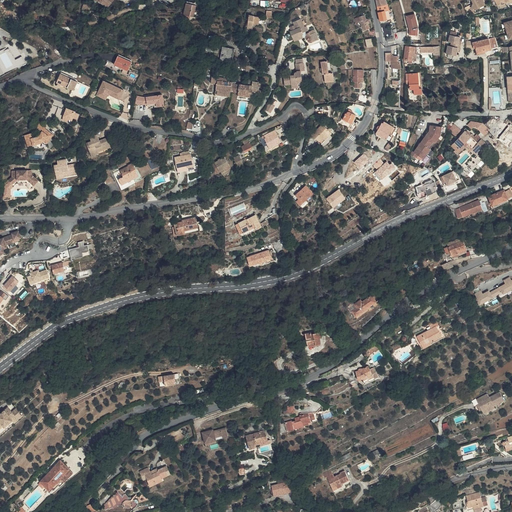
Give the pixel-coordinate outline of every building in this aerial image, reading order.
[(109,9),(116,0),(98,0),(101,2),(102,0),(106,3),(104,5),(109,9)] [(384,12),(388,11),(385,0),(376,0),(380,22),(386,20),(384,12)] [(470,0),(469,1),(468,0),(461,0),(465,7),(470,4),(472,8),(471,12),(475,13),(484,9),(481,4),(483,3),(481,0),(470,0)] [(511,0),(491,0),(496,8),(500,7),(501,9),(506,6),(508,5),(508,4),(511,1),(511,0)] [(193,17),(197,5),(187,3),(184,13),(181,13),(181,15),(183,15),(182,21),(187,23),(188,16),(193,17)] [(407,16),(410,27),(411,27),(412,30),(411,30),(411,35),(418,35),(419,28),(415,14),(407,16)] [(366,18),(365,15),(359,17),(364,30),(370,28),(369,24),(370,22),(370,21),(370,20),(369,19),(368,18),(366,18)] [(298,34),(304,31),(303,27),(301,28),(297,19),(290,22),(291,25),(293,30),(288,31),(286,32),(286,33),(289,39),(299,36),(298,34)] [(306,34),(305,33),(304,31),(298,34),(299,36),(289,39),(290,42),(302,37),(304,37),(303,36),(304,34),(306,34)] [(306,45),(309,44),(306,36),(312,34),(311,31),(305,33),(306,34),(304,34),(303,36),(304,37),(302,37),(305,44),(306,45)] [(315,42),(312,34),(306,36),(309,44),(315,42)] [(474,57),(478,56),(478,54),(481,53),(487,52),(487,51),(489,50),(486,40),(485,40),(470,45),(471,50),(474,57)] [(454,60),(455,55),(455,52),(457,52),(459,45),(456,45),(457,42),(453,42),(447,41),(446,46),(448,46),(448,50),(445,50),(444,58),(454,60)] [(220,59),(233,61),(235,48),(223,46),(220,59)] [(411,62),(411,61),(413,47),(405,47),(403,61),(411,62)] [(391,69),(399,69),(399,61),(398,61),(398,57),(391,57),(391,53),(384,54),(384,57),(384,63),(388,62),(389,65),(391,65),(391,69)] [(133,63),(118,56),(114,65),(129,71),(133,63)] [(325,76),(324,64),(319,64),(320,77),(322,77),(323,84),(331,83),(330,75),(328,76),(325,76)] [(300,67),(293,68),(293,72),(290,76),(287,76),(288,84),(288,86),(295,84),(295,83),(300,82),(298,72),(301,72),(300,67)] [(363,70),(357,70),(357,78),(353,78),(353,83),(356,83),(356,89),(360,89),(360,83),(363,83),(363,70)] [(62,73),(58,82),(75,90),(79,81),(62,73)] [(419,94),(418,88),(417,73),(405,74),(405,77),(405,84),(408,83),(409,88),(411,88),(411,95),(419,94)] [(230,96),(234,84),(233,84),(233,82),(230,82),(230,85),(226,85),(226,81),(228,82),(228,78),(219,77),(213,76),(212,81),(218,81),(218,83),(217,83),(216,95),(230,96)] [(104,80),(97,94),(106,99),(109,94),(110,91),(117,94),(120,88),(104,80)] [(238,85),(237,92),(240,92),(239,96),(253,97),(254,91),(258,91),(259,82),(253,82),(253,85),(243,84),(243,85),(238,85)] [(125,90),(120,88),(117,94),(110,91),(109,94),(121,99),(125,90)] [(164,94),(147,96),(148,103),(158,102),(158,107),(165,106),(164,94)] [(145,97),(138,95),(137,102),(144,103),(145,97)] [(270,102),(266,109),(271,112),(276,105),(270,102)] [(79,120),(81,111),(66,108),(63,121),(68,122),(69,118),(79,120)] [(349,128),(353,119),(349,118),(346,116),(346,117),(344,117),(341,124),(349,128)] [(472,129),(475,125),(485,135),(489,131),(475,117),(467,124),(472,129)] [(393,128),(383,122),(381,125),(380,125),(379,125),(378,125),(378,126),(378,128),(379,128),(377,132),(377,133),(377,134),(377,135),(378,135),(379,136),(380,135),(381,134),(388,138),(393,128)] [(25,134),(28,146),(53,140),(48,123),(38,126),(40,134),(33,135),(33,132),(25,134)] [(455,123),(449,129),(455,135),(461,129),(455,123)] [(321,144),(333,135),(326,125),(312,135),(315,139),(317,138),(321,144)] [(483,139),(481,142),(479,143),(472,136),(472,135),(467,130),(467,131),(466,130),(458,139),(459,140),(452,145),(460,153),(466,147),(470,151),(473,149),(478,154),(484,148),(483,147),(487,143),(483,139)] [(265,138),(270,147),(282,142),(277,132),(265,138)] [(436,137),(436,133),(428,133),(425,137),(432,142),(434,144),(438,138),(436,137)] [(97,148),(98,151),(111,146),(108,137),(101,139),(99,134),(92,137),(94,140),(88,142),(91,151),(97,148)] [(479,143),(481,142),(473,134),(472,135),(472,136),(479,143)] [(432,142),(425,137),(421,143),(428,148),(432,142)] [(242,146),(244,151),(253,147),(251,142),(242,146)] [(426,155),(430,150),(428,148),(421,143),(417,149),(426,155)] [(423,160),(426,155),(417,149),(414,154),(412,153),(409,157),(416,159),(418,157),(423,160)] [(364,153),(355,162),(361,168),(370,159),(364,153)] [(190,154),(183,155),(183,158),(182,159),(176,160),(179,165),(177,166),(179,175),(195,171),(191,156),(190,156),(190,154)] [(224,157),(220,159),(221,160),(213,165),(217,173),(223,170),(222,169),(229,165),(224,157)] [(64,173),(64,176),(78,173),(76,163),(68,165),(67,158),(60,160),(61,164),(54,166),(56,174),(64,173)] [(149,160),(152,168),(159,166),(156,158),(149,160)] [(388,161),(376,171),(382,179),(396,166),(392,162),(390,164),(388,161)] [(120,185),(127,181),(124,175),(131,172),(134,178),(139,175),(136,170),(138,169),(134,162),(128,165),(128,166),(113,174),(120,185)] [(22,170),(22,179),(26,179),(31,182),(35,177),(31,174),(29,174),(28,169),(22,170)] [(8,180),(11,184),(17,179),(22,179),(22,170),(12,170),(13,177),(8,180)] [(441,176),(446,185),(457,180),(452,170),(441,176)] [(127,181),(134,178),(131,172),(124,175),(127,181)] [(134,178),(127,181),(120,185),(122,189),(128,187),(129,188),(138,184),(134,178)] [(26,179),(22,179),(22,183),(26,183),(32,187),(34,185),(31,182),(26,179)] [(429,183),(421,186),(422,188),(416,189),(416,190),(417,193),(416,193),(418,198),(424,197),(432,194),(435,192),(434,189),(436,188),(434,182),(430,184),(429,183)] [(302,203),(306,200),(314,193),(306,185),(295,194),(298,197),(297,198),(302,203)] [(502,190),(488,197),(492,205),(507,198),(511,196),(507,188),(502,190)] [(339,189),(328,198),(334,207),(345,198),(339,189)] [(482,209),(479,201),(455,209),(457,218),(482,209)] [(240,224),(245,234),(256,228),(257,231),(263,228),(256,216),(240,224)] [(177,231),(176,231),(177,237),(184,236),(184,234),(197,232),(195,221),(184,224),(184,225),(177,227),(177,231)] [(245,234),(240,224),(237,225),(242,235),(245,234)] [(15,239),(22,237),(19,230),(12,232),(13,233),(0,238),(0,249),(4,249),(7,247),(6,245),(16,241),(15,239)] [(176,231),(174,232),(175,239),(198,235),(197,232),(184,234),(184,236),(177,237),(176,231)] [(448,246),(450,252),(452,255),(466,249),(462,240),(448,246)] [(80,246),(70,249),(72,258),(84,255),(83,251),(89,249),(88,244),(85,245),(84,241),(79,242),(80,246)] [(250,256),(253,264),(258,263),(259,264),(260,264),(261,264),(263,264),(263,263),(264,261),(266,260),(267,262),(272,261),(271,258),(273,257),(270,249),(261,252),(262,255),(258,256),(257,254),(256,252),(249,254),(250,256)] [(445,270),(454,267),(452,261),(443,264),(445,270)] [(63,262),(52,265),(55,273),(65,270),(63,262)] [(32,275),(28,276),(31,284),(50,277),(47,269),(40,272),(39,269),(31,272),(32,275)] [(13,276),(5,285),(11,290),(19,281),(13,276)] [(510,278),(504,281),(505,284),(498,288),(499,289),(501,293),(502,295),(511,290),(511,281),(510,278)] [(492,297),(501,293),(499,289),(490,293),(492,297)] [(446,291),(439,293),(442,299),(449,297),(446,291)] [(490,293),(489,292),(482,295),(481,292),(475,295),(477,298),(475,299),(478,305),(492,299),(492,297),(490,293)] [(360,301),(354,305),(356,308),(351,312),(354,317),(375,302),(372,297),(362,304),(360,301)] [(414,334),(417,342),(426,338),(427,341),(439,336),(436,326),(438,325),(437,321),(429,323),(430,327),(414,334)] [(328,338),(336,335),(331,322),(323,325),(328,338)] [(319,343),(322,343),(321,336),(311,338),(311,335),(305,336),(307,349),(320,347),(319,343)] [(365,357),(377,349),(373,345),(362,352),(365,357)] [(361,380),(363,385),(377,380),(374,370),(368,372),(367,368),(363,370),(361,369),(359,370),(358,370),(357,372),(354,373),(356,382),(361,380)] [(160,386),(176,384),(175,374),(159,375),(160,386)] [(474,400),(476,404),(479,410),(481,414),(490,410),(489,407),(491,406),(501,401),(497,393),(486,398),(485,394),(474,400)] [(1,413),(0,414),(0,428),(6,424),(7,425),(15,418),(14,417),(17,414),(14,410),(10,406),(4,411),(4,412),(5,413),(3,415),(2,413),(1,413)] [(283,411),(284,416),(286,416),(286,415),(295,414),(294,406),(287,407),(287,411),(283,411)] [(18,407),(14,410),(17,414),(14,417),(15,418),(17,421),(25,414),(18,407)] [(295,423),(295,421),(292,422),(291,421),(286,422),(288,431),(304,428),(304,427),(309,426),(308,423),(311,423),(311,421),(309,415),(299,416),(300,418),(300,421),(295,423)] [(215,429),(205,432),(209,445),(220,442),(219,439),(217,436),(225,433),(225,436),(231,434),(227,426),(216,431),(215,429)] [(257,443),(270,440),(267,428),(247,434),(251,448),(258,446),(257,443)] [(505,446),(506,449),(511,447),(511,436),(507,438),(508,442),(505,443),(505,442),(503,442),(502,442),(502,443),(502,444),(502,445),(503,446),(505,446)] [(43,476),(44,476),(53,485),(70,470),(60,459),(55,464),(56,466),(54,468),(53,466),(43,476)] [(169,468),(173,476),(177,474),(172,466),(169,468)] [(173,476),(169,468),(163,471),(164,473),(159,476),(157,472),(155,469),(146,474),(148,479),(151,477),(153,481),(157,488),(169,482),(168,479),(173,476)] [(53,485),(44,476),(41,479),(51,489),(56,484),(58,485),(62,481),(64,482),(73,473),(70,470),(53,485)] [(336,490),(343,487),(342,485),(350,482),(347,473),(342,475),(342,476),(335,478),(333,470),(325,472),(326,477),(328,477),(332,488),(336,487),(336,490)] [(269,491),(270,500),(279,499),(280,500),(288,499),(287,487),(282,488),(283,489),(269,491)] [(127,505),(127,509),(130,511),(135,511),(137,511),(143,507),(136,500),(133,501),(130,498),(128,500),(122,494),(109,507),(109,509),(109,511),(110,511),(117,511),(118,511),(119,511),(122,510),(122,509),(122,505),(127,505)] [(482,511),(486,511),(483,503),(478,504),(476,498),(462,504),(464,509),(463,510),(464,511),(482,511)]
